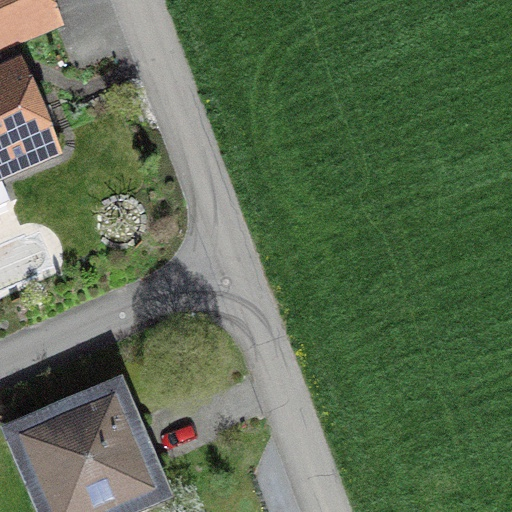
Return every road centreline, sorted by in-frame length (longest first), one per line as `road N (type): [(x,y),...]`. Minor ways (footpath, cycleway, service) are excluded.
road 1 (residential): [(135,0),(230,269)]
road 2 (residential): [(230,269),(322,511)]
road 3 (residential): [(0,366),(230,269)]
